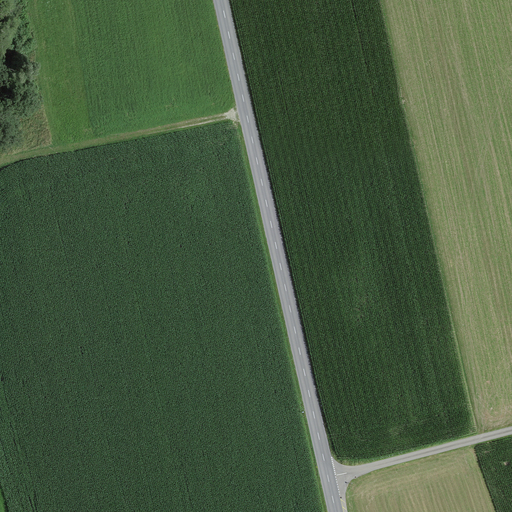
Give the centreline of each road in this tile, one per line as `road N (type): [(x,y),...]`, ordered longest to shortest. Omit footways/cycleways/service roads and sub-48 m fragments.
road 1 (unclassified): [(221,0),(336,511)]
road 2 (track): [(245,113),(16,156)]
road 3 (track): [(511,430),(328,477)]
